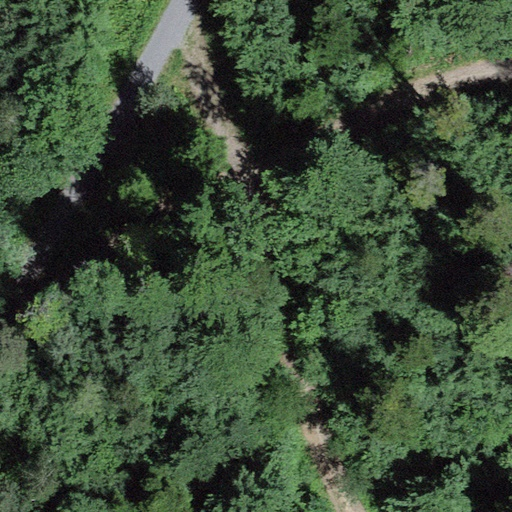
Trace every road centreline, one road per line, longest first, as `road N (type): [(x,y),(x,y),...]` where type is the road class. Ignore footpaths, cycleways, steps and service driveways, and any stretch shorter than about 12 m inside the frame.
road 1 (track): [(203,0),(334,492),(349,511)]
road 2 (track): [(192,0),(119,142),(0,324)]
